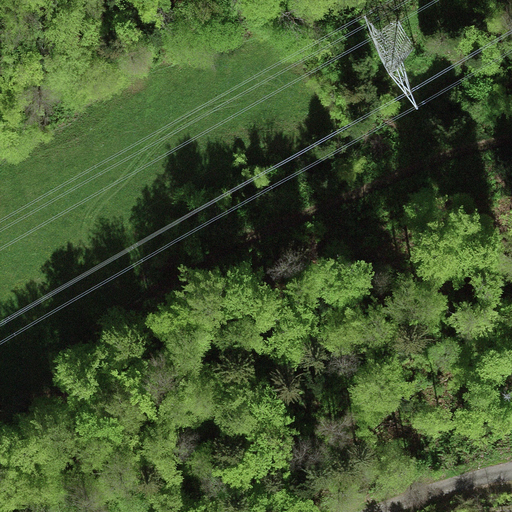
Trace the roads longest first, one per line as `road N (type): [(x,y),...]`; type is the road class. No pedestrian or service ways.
road 1 (track): [(0,440),(44,416),(121,325),(205,258),(474,143),(511,137)]
road 2 (track): [(378,511),(511,470)]
